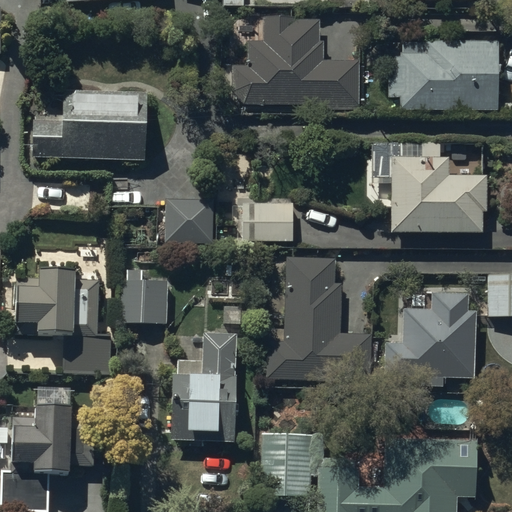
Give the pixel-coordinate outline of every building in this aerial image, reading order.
[(293,19),(263,19),(263,44),(248,43),(248,67),(231,67),(231,95),(244,107),(357,108),(357,63),(321,63),(321,45),(316,44),(316,23),(293,23),(293,19)] [(498,114),(498,43),(427,43),(427,55),(401,55),(401,60),(388,60),(388,100),(399,100),(399,114),(498,114)] [(145,163),(148,94),(64,91),(62,123),(34,122),(33,159),(145,163)] [(422,160),(392,160),(391,234),(481,235),(481,214),(486,214),(486,178),(448,178),(448,160),(431,160),(431,174),(422,174),(422,160)] [(215,202),(166,201),(165,246),(214,247),(215,202)] [(292,205),(243,206),(243,244),(292,244),(292,205)] [(336,261),(287,259),(285,344),(268,344),(267,381),(370,384),(372,336),(340,336),(341,285),(335,285),(336,261)] [(74,274),(39,273),(39,291),(16,291),(16,327),(37,328),(37,336),(64,337),(63,375),(112,376),(112,337),(97,337),(98,283),(74,283),(74,274)] [(511,277),(488,277),(488,319),(511,318),(511,277)] [(168,283),(120,282),(119,325),(167,326),(168,283)] [(467,297),(432,296),(431,313),(404,312),(403,347),(387,347),(386,379),(412,380),(412,390),(444,391),(444,381),(474,382),(476,315),(467,314),(467,297)] [(236,337),(202,336),(201,377),(173,377),(171,443),(233,445),(236,337)] [(72,409),(35,408),(35,430),(14,430),(14,466),(34,467),(34,475),(70,476),(72,409)] [(312,438),(262,436),(260,500),(311,501),(312,438)] [(475,499),(476,445),(385,444),(384,490),(357,490),(357,470),(318,470),(317,511),(455,511),(456,499),(475,499)]
